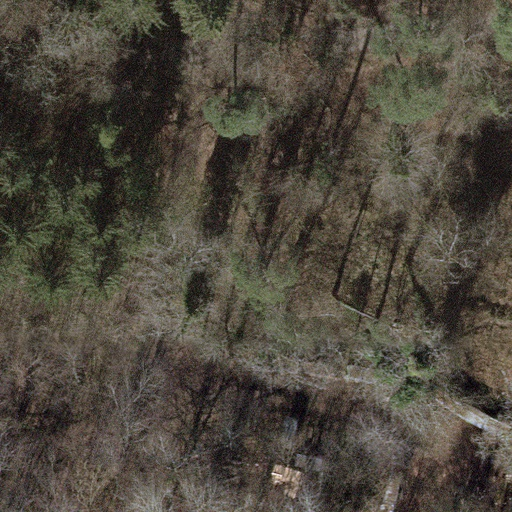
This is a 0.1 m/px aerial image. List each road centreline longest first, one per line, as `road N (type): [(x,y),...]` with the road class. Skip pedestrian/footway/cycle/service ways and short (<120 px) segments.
road 1 (track): [(511,25),(196,54),(102,46),(0,18)]
road 2 (track): [(196,54),(165,212),(185,423)]
